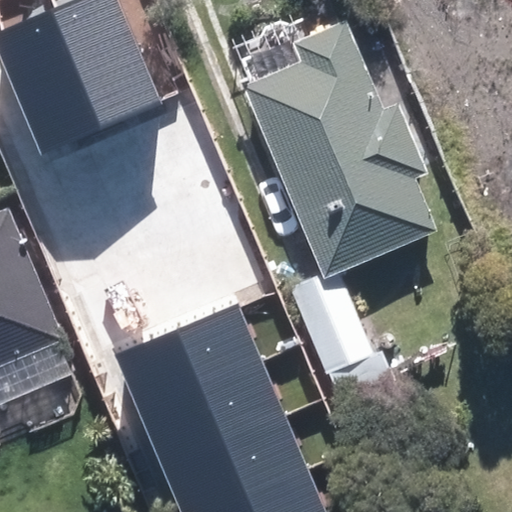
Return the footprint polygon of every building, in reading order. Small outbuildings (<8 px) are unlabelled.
[(117,0),(75,0),(55,8),(104,126),(160,103),(117,0)] [(511,143),(511,0),(490,0),(504,30),(427,65),(471,162),(511,143)] [(55,8),(0,31),(0,49),(42,151),(104,126),(55,8)] [(279,290),(329,401),(381,377),(336,277),(430,235),(407,182),(417,177),(385,106),(371,112),(331,23),(285,43),(295,66),(230,95),(312,276),(279,290)] [(0,404),(68,375),(0,222),(0,404)] [(511,241),(494,249),(511,292),(511,241)] [(141,414),(264,363),(239,304),(116,354),(141,414)] [(162,466),(286,415),(264,363),(141,414),(162,466)] [(202,511),(308,469),(286,415),(162,466),(181,511),(202,511)] [(326,511),(308,469),(202,511),(326,511)]
